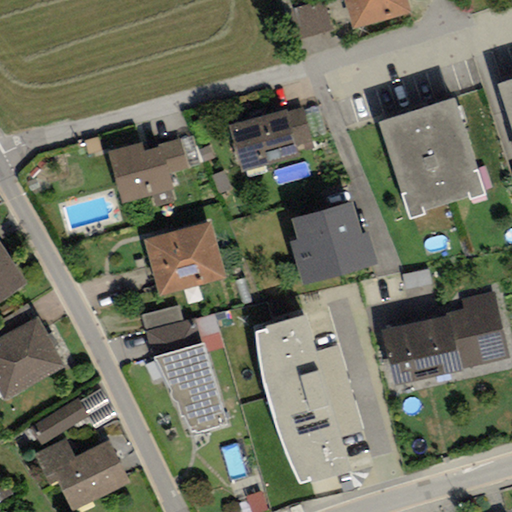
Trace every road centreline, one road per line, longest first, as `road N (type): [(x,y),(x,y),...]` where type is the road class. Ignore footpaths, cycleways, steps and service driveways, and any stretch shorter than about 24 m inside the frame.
road 1 (unclassified): [(184,511),(0,169)]
road 2 (residential): [(360,511),(511,465)]
